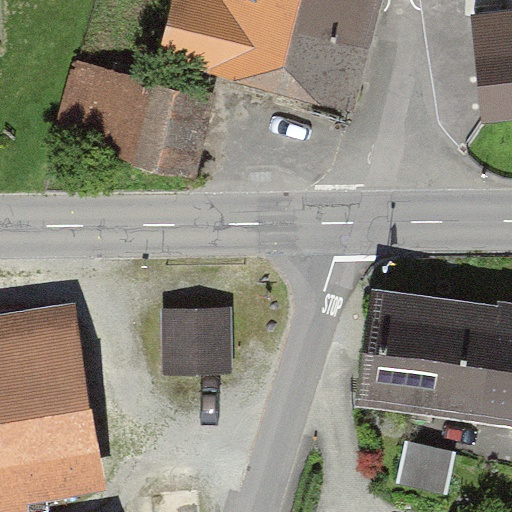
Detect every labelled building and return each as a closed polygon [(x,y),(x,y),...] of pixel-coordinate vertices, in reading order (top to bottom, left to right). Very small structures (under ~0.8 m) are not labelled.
[(216,0),(217,1),(212,0),(177,0),(163,52),(272,80),(287,25),(301,29),(308,0),(216,0)] [(378,0),(308,0),(301,29),(287,25),(272,80),(351,102),(378,0)] [(511,45),(480,49),(486,113),(511,110),(511,45)] [(197,171),(216,94),(82,61),(63,138),(197,171)] [(511,312),(380,293),(365,391),(511,413),(511,312)] [(80,298),(0,312),(0,502),(114,481),(80,298)] [(235,371),(234,303),(165,305),(166,372),(235,371)] [(451,455),(412,447),(405,476),(445,485),(451,455)]
